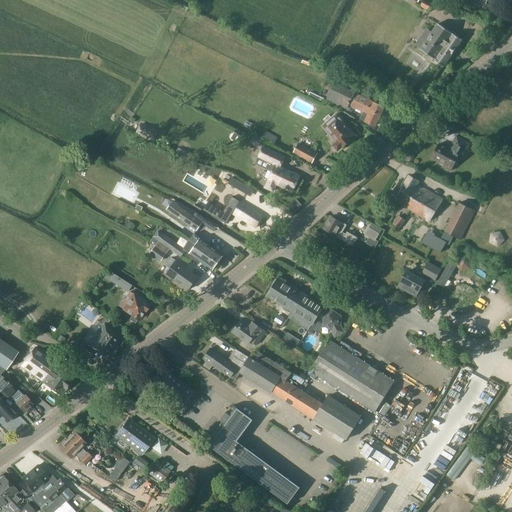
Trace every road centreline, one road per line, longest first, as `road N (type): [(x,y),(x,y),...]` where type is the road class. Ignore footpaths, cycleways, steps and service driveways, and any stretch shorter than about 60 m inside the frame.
road 1 (tertiary): [(0,459),(273,245)]
road 2 (tertiary): [(273,245),(511,42)]
road 3 (tertiary): [(511,344),(464,346),(273,245)]
